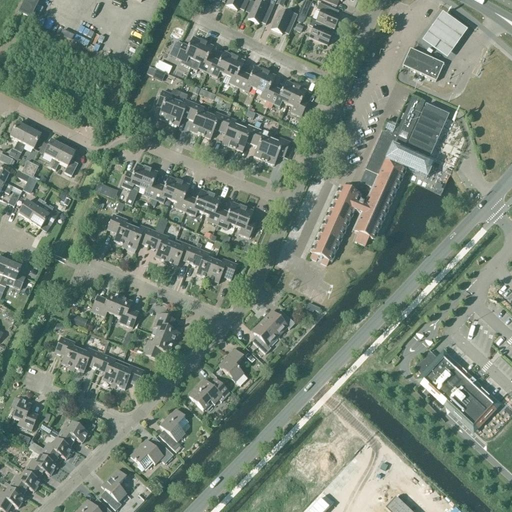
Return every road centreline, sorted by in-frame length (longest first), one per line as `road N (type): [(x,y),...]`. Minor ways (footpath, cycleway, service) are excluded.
road 1 (secondary): [(192,511),(511,177)]
road 2 (residential): [(290,204),(138,144)]
road 3 (residential): [(342,86),(197,20)]
road 4 (residential): [(226,326),(88,264),(85,271)]
road 5 (residential): [(124,430),(226,326)]
road 6 (residential): [(226,326),(249,300),(290,204)]
road 7 (residential): [(290,204),(342,86)]
